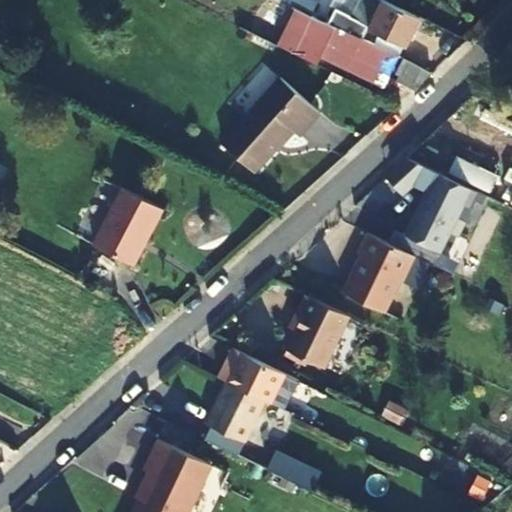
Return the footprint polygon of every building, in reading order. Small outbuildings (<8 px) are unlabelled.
[(318,0),(317,0),(290,0),(290,1),(313,12),(318,0)] [(361,0),(353,17),(357,19),(368,24),(367,28),(403,45),(418,15),(386,0),(361,0)] [(319,57),(382,88),(397,57),(350,34),(315,17),(294,7),(276,45),(282,48),(315,64),(319,57)] [(407,92),(429,72),(405,60),(394,85),(407,92)] [(284,74),(223,139),(253,167),(293,124),(300,131),(321,109),(284,74)] [(386,183),(409,192),(421,161),(398,151),(386,183)] [(456,152),(447,170),(490,190),(498,172),(456,152)] [(405,232),(440,249),(450,229),(458,233),(465,219),(456,215),(463,202),(467,204),(471,196),(475,189),(435,170),(405,232)] [(114,252),(144,197),(104,176),(75,231),(114,252)] [(463,202),(456,215),(465,219),(476,198),(471,196),(467,204),(463,202)] [(396,283),(408,259),(360,236),(350,256),(355,258),(335,298),(375,318),(393,282),(396,283)] [(339,319),(297,299),(289,315),(294,317),(278,351),(315,369),(339,319)] [(223,351),(214,368),(222,372),(215,386),(216,386),(252,404),(259,408),(275,377),(223,351)] [(212,437),(231,446),(252,404),(216,386),(195,429),(212,437)] [(187,511),(210,459),(157,437),(124,511),(187,511)] [(224,460),(231,446),(212,437),(205,451),(224,460)] [(263,459),(255,475),(297,495),(305,479),(263,459)]
